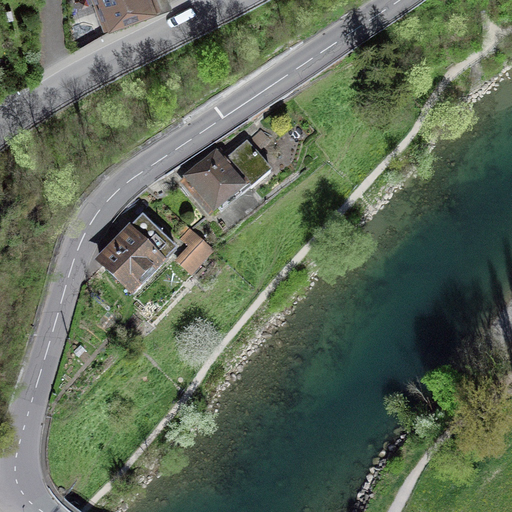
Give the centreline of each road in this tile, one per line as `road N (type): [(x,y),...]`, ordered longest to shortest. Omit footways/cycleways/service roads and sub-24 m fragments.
road 1 (tertiary): [(399,0),(133,176),(95,214),(76,251),(16,458),(19,485),(42,511)]
road 2 (tertiary): [(0,128),(75,78),(221,5)]
